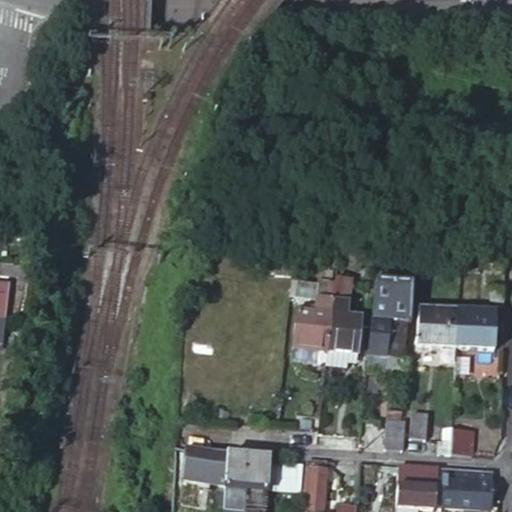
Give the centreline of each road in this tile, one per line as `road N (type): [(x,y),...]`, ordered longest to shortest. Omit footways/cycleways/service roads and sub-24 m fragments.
road 1 (tertiary): [(368,0),(151,13),(51,0)]
road 2 (residential): [(200,446),(504,462)]
road 3 (residential): [(511,292),(504,462)]
